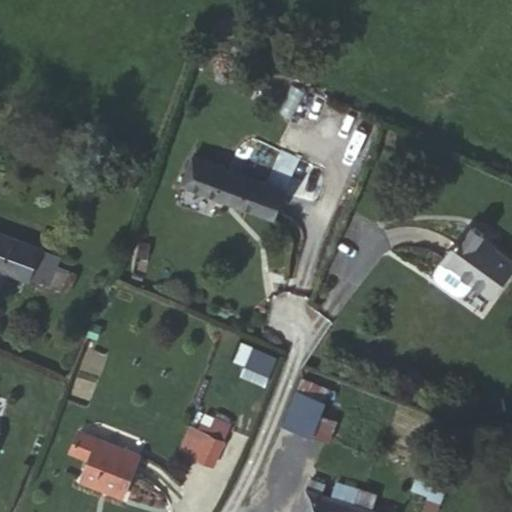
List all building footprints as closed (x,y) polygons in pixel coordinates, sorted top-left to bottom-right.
[(230,151),(224,168),(260,182),(266,166),(230,151)] [(260,182),(224,168),(200,157),(188,187),(280,225),(292,196),(260,182)] [(10,241),(68,263),(74,249),(15,228),(10,241)] [(429,286),(460,310),(472,294),(492,310),(511,284),(511,270),(468,236),(429,286)] [(0,271),(57,292),(68,263),(10,241),(0,237),(0,271)] [(81,269),(68,263),(57,292),(78,300),(81,289),(75,284),(81,269)] [(273,379),(278,370),(229,342),(218,362),(237,373),(240,369),(249,374),(253,368),(273,379)] [(306,456),(324,408),(303,400),(286,448),(306,456)] [(342,415),(324,408),(306,456),(326,463),(342,415)] [(107,490),(126,500),(148,460),(85,425),(76,443),(93,453),(83,471),(109,486),(107,490)] [(199,465),(212,441),(199,434),(185,458),(199,465)] [(231,451),(212,441),(199,465),(219,475),(231,451)] [(441,474),(417,462),(404,493),(425,503),(422,511),(438,511),(446,492),(436,487),(441,474)] [(373,511),(377,499),(336,488),(333,501),(316,497),(321,483),(307,480),(296,511),(373,511)]
